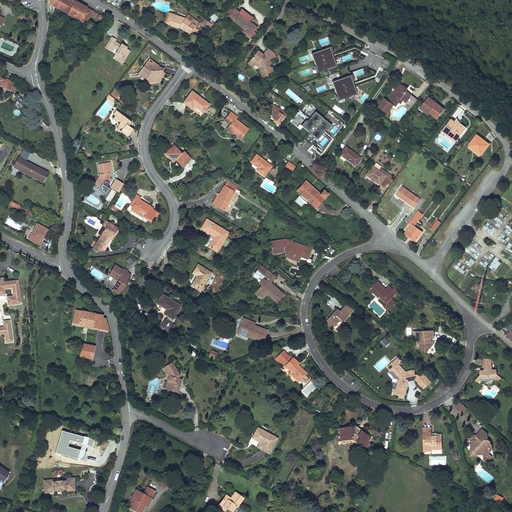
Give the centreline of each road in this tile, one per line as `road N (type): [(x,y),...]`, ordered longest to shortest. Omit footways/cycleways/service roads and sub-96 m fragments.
road 1 (residential): [(392,237),(336,259),(306,294),(309,343),(332,376),(377,405),(429,407),(460,380),(473,314)]
road 2 (residential): [(294,0),(409,59),(505,139),(507,163),(427,267)]
road 3 (residential): [(186,61),(392,237)]
road 4 (residential): [(186,61),(144,127),(146,162),(173,216),(149,249)]
road 5 (tertiary): [(44,97),(67,185),(64,264)]
road 6 (tertiary): [(64,264),(111,320),(125,410)]
